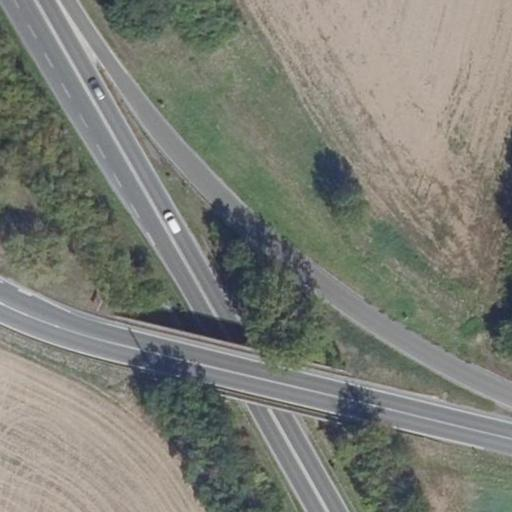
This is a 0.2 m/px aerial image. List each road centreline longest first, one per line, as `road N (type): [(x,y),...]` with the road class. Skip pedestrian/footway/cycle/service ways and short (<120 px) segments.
road 1 (primary): [(511,397),(426,353),(285,257),(157,129),(65,0)]
road 2 (primary): [(323,502),(58,38)]
road 3 (primary): [(511,438),(138,350),(16,310)]
